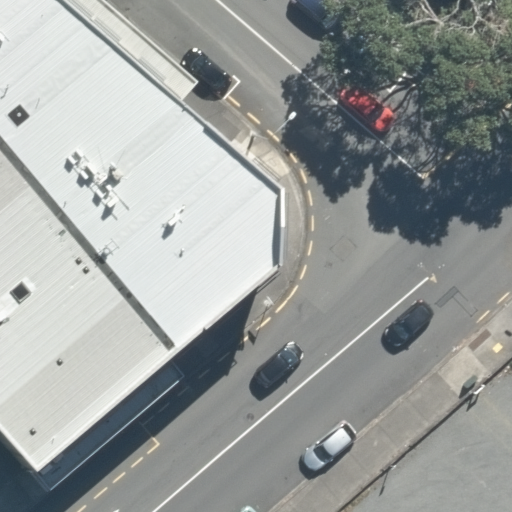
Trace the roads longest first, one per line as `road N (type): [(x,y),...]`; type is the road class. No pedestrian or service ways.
road 1 (secondary): [(155,511),(481,232)]
road 2 (tertiary): [(481,232),(212,0)]
